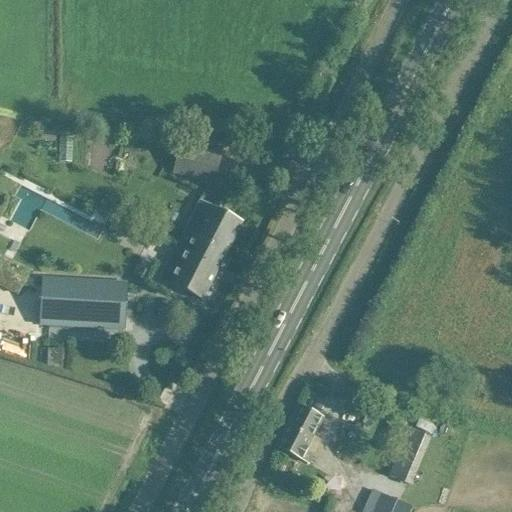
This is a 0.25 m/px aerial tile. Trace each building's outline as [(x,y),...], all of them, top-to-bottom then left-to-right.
[(64,164),(77,164),(78,142),(65,142),(64,164)] [(176,161),(186,164),(183,176),(213,183),(220,156),(180,146),(176,161)] [(159,279),(202,301),(242,224),(199,201),(159,279)] [(101,220),(93,245),(125,255),(133,229),(101,220)] [(0,257),(0,284),(19,294),(28,276),(18,271),(19,268),(0,257)] [(42,278),(40,327),(126,331),(128,282),(42,278)] [(115,487),(125,486),(145,401),(145,397),(32,371),(34,384),(26,385),(24,372),(19,396),(37,400),(40,423),(47,393),(52,426),(60,395),(64,428),(68,413),(80,411),(79,416),(85,458),(87,469),(97,468),(108,471),(69,476),(115,487)] [(323,419),(298,407),(277,447),(309,464),(313,456),(306,452),(323,419)] [(393,474),(410,481),(429,437),(411,429),(393,474)] [(376,511),(397,511),(401,504),(384,496),(376,511)]
